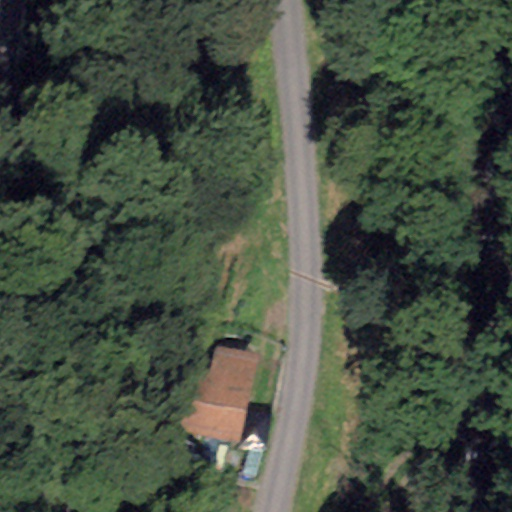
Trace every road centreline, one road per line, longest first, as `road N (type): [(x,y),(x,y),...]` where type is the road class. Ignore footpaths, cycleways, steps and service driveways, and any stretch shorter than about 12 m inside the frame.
road 1 (unclassified): [(285,0),(311,223),(311,298),(276,511)]
road 2 (track): [(375,511),(433,435),(482,414),(511,415)]
